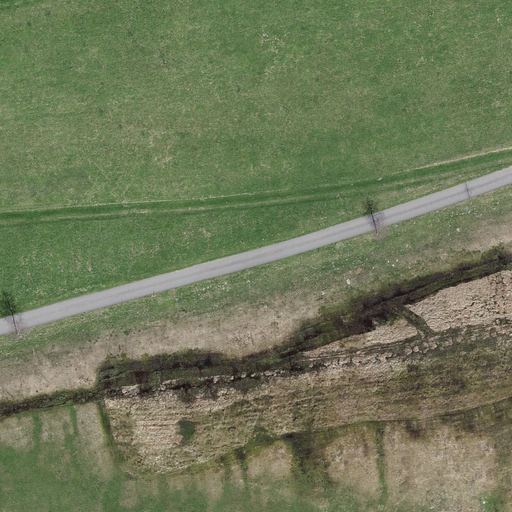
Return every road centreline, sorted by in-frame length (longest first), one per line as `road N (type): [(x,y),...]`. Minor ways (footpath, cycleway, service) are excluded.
road 1 (unclassified): [(511,173),(231,266),(0,328)]
road 2 (track): [(511,156),(231,200),(0,217)]
